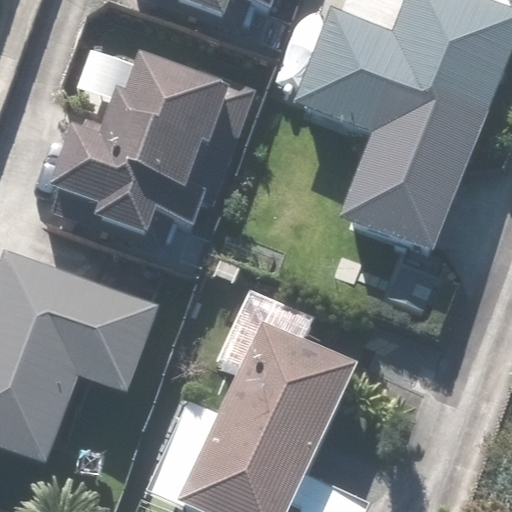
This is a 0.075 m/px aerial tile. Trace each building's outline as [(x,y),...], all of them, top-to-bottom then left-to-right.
[(103,0),(102,4),(254,67),(281,0),(103,0)] [(399,0),(380,52),(322,30),(288,116),(360,144),(323,240),(416,276),(511,31),(433,0),(399,0)] [(120,76),(81,61),(65,104),(98,115),(90,138),(72,131),(60,161),(36,228),(185,282),(250,106),(179,80),(176,90),(122,70),(120,76)] [(0,474),(30,487),(66,395),(112,413),(147,325),(0,267),(0,474)] [(339,511),(293,491),(342,383),(249,341),(211,426),(178,411),(135,507),(146,511),(339,511)]
